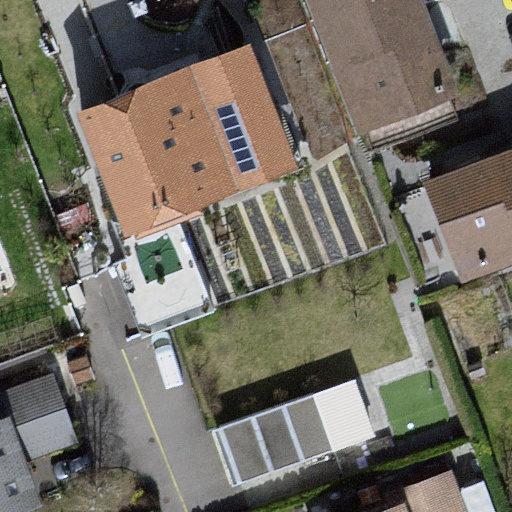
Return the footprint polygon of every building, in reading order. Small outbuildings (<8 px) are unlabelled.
[(418,0),(298,0),(353,150),(458,112),(418,0)] [(243,45),(70,108),(114,241),(295,176),(243,45)] [(511,147),(422,180),(462,287),(511,268),(511,147)] [(0,396),(0,427),(7,426),(24,475),(80,453),(57,377),(0,396)] [(354,378),(210,428),(230,485),(374,434),(354,378)] [(0,427),(0,511),(37,511),(24,475),(7,426),(0,427)] [(386,506),(369,511),(467,511),(452,468),(382,491),(386,506)] [(475,511),(497,511),(483,470),(463,477),(475,511)]
